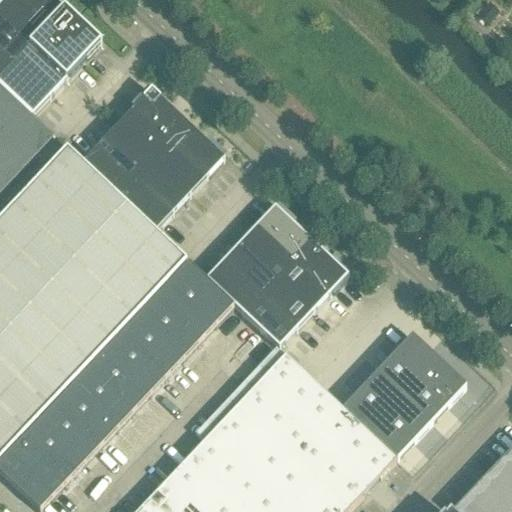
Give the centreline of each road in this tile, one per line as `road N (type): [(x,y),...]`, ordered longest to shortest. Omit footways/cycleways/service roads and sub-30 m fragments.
road 1 (tertiary): [(511,355),(136,0)]
road 2 (unclassified): [(407,511),(511,398)]
